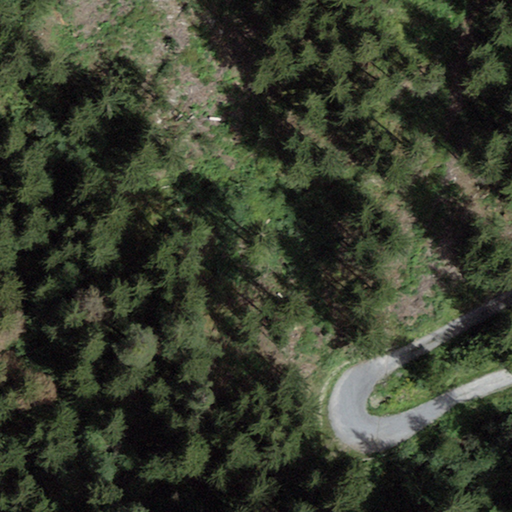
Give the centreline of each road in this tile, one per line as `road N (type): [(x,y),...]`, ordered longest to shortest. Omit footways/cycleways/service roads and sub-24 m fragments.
road 1 (track): [(511,292),(365,376),(354,397),(359,424),(380,430),(511,377)]
road 2 (track): [(113,511),(280,473),(339,450),(369,427)]
